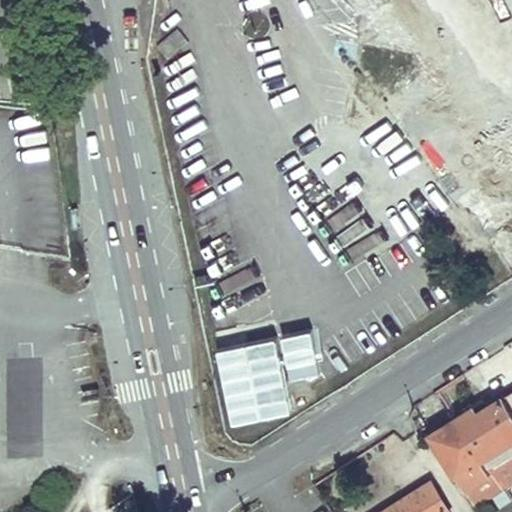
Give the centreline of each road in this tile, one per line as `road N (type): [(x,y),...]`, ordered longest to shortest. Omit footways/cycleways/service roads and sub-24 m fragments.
road 1 (primary): [(79,0),(185,502)]
road 2 (unclassified): [(185,502),(268,467),(511,310)]
